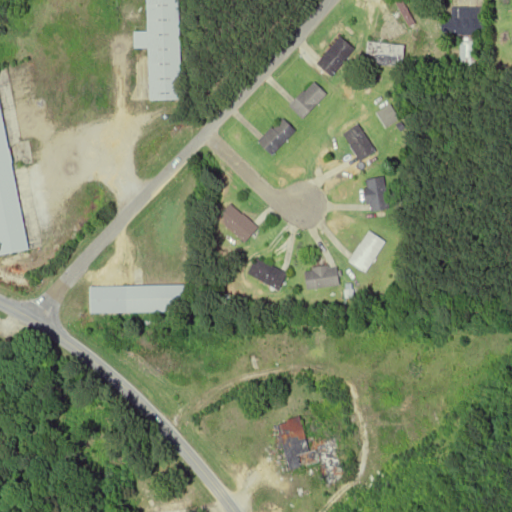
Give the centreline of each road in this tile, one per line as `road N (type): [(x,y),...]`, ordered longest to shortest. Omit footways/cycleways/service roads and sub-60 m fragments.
road 1 (tertiary): [(34,316),(329,0)]
road 2 (residential): [(169,428),(217,388),(277,369),(325,368),(352,387),(360,425),(349,490),(323,511)]
road 3 (tertiary): [(230,511),(169,428),(99,364),(34,316),(0,302)]
road 4 (residential): [(204,134),(299,215)]
